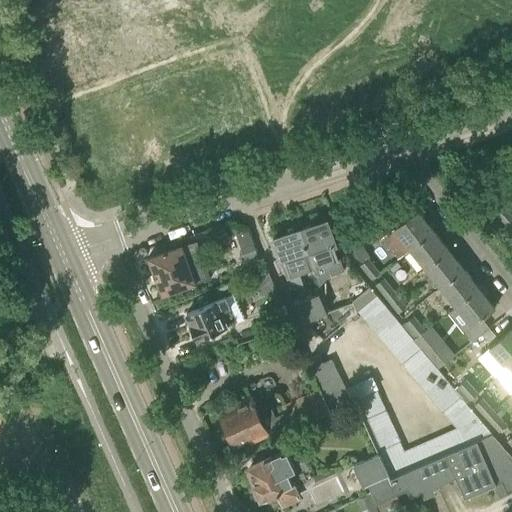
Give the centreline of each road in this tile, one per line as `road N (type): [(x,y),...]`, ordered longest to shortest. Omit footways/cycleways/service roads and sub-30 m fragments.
road 1 (residential): [(63,257),(407,140)]
road 2 (secondary): [(176,511),(63,257)]
road 3 (residential): [(511,285),(419,174),(407,140)]
road 4 (secondary): [(63,257),(0,113)]
